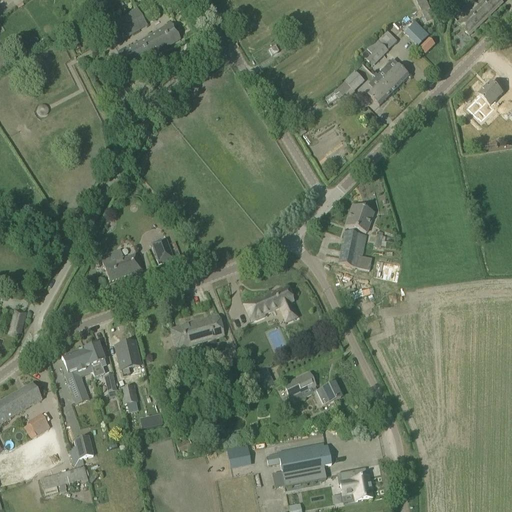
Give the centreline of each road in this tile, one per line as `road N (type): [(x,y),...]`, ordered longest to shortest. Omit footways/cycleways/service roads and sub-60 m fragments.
road 1 (unclassified): [(29,351),(53,287),(166,87),(230,48)]
road 2 (unclassified): [(404,511),(393,428),(320,276),(288,238)]
road 3 (tertiary): [(29,351),(288,238)]
road 4 (tertiary): [(325,204),(511,18)]
road 5 (unclassified): [(325,204),(230,48)]
